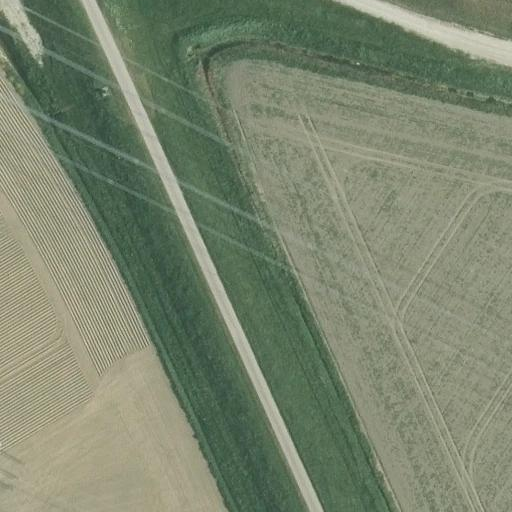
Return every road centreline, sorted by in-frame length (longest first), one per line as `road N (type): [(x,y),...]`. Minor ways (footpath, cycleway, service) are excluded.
road 1 (unclassified): [(307,511),(90,0)]
road 2 (unclassified): [(511,52),(354,0)]
